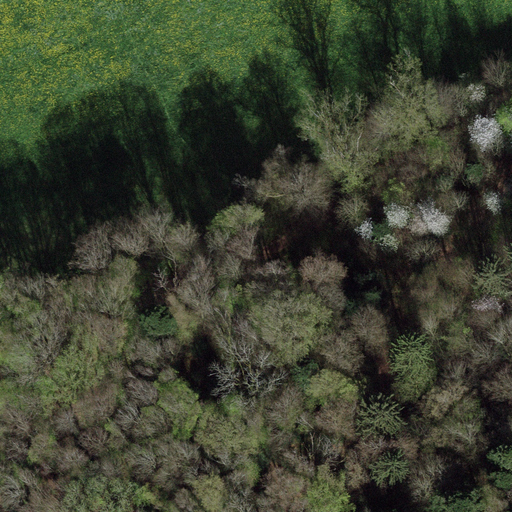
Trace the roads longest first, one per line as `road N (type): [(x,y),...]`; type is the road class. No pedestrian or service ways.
road 1 (track): [(511,121),(0,410)]
road 2 (track): [(511,157),(397,344),(358,449),(346,511)]
